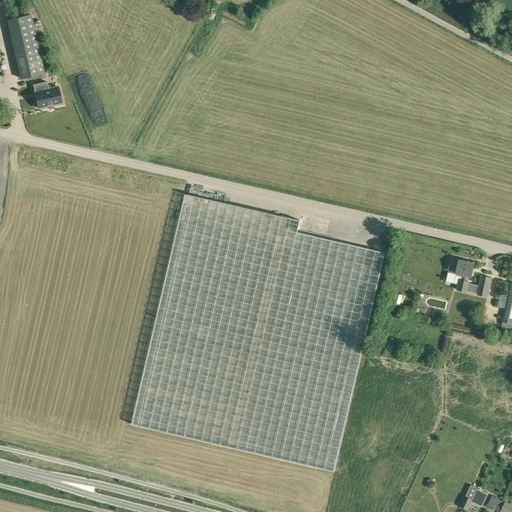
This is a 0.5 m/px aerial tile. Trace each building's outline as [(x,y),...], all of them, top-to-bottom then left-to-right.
[(30,14),(7,20),(20,78),(44,73),(30,14)] [(48,87),(34,90),(40,113),(63,107),(60,92),(50,94),(48,87)] [(300,220),(185,194),(132,424),(334,471),(385,252),(297,232),(300,220)] [(448,269),(456,271),(456,273),(462,274),(461,279),(459,279),(457,290),(468,293),(468,291),(478,293),(477,295),(488,297),(492,278),(481,275),(479,285),(467,282),(469,276),(471,276),(474,263),(459,260),(459,261),(450,260),(448,269)] [(502,321),(511,323),(511,282),(502,321)] [(436,485),(435,483),(433,481),(433,479),(427,481),(428,482),(427,485),(428,487),(429,489),(435,487),(436,485)] [(466,495),(460,506),(467,510),(472,498),(477,488),(470,485),(466,495)] [(482,507),(488,494),(478,489),(471,502),(482,507)] [(500,509),(504,501),(492,496),(487,507),(492,510),(494,506),(500,509)] [(501,511),(503,511),(511,511),(511,504),(505,501),(501,511)]
